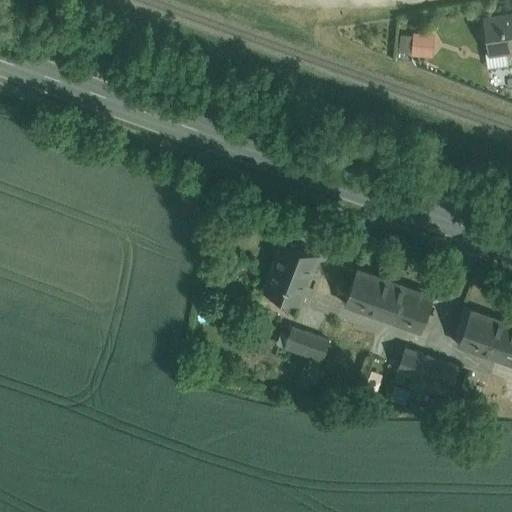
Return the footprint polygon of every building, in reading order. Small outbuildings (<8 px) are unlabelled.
[(511,12),(481,15),(485,52),(511,49),(511,12)] [(414,33),(413,56),(434,56),(434,33),(414,33)] [(322,250),(284,236),(266,285),(304,299),(322,250)] [(357,264),(344,299),(422,327),(435,292),(357,264)] [(511,315),(470,298),(455,334),(511,356),(511,315)] [(331,340),(293,327),(286,349),(323,362),(331,340)] [(462,369),(407,350),(399,373),(454,392),(462,369)]
